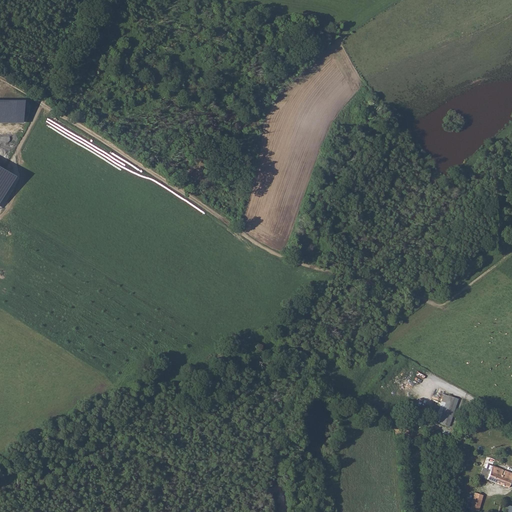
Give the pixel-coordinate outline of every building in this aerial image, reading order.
[(0,122),(24,122),(25,100),(0,99),(0,122)] [(0,203),(17,177),(0,167),(0,203)] [(457,399),(446,395),(437,423),(448,427),(457,399)] [(511,468),(502,464),(491,460),(489,465),(480,462),(477,471),(508,482),(511,475),(511,468)] [(470,503),(478,506),(483,489),(475,487),(470,503)]
